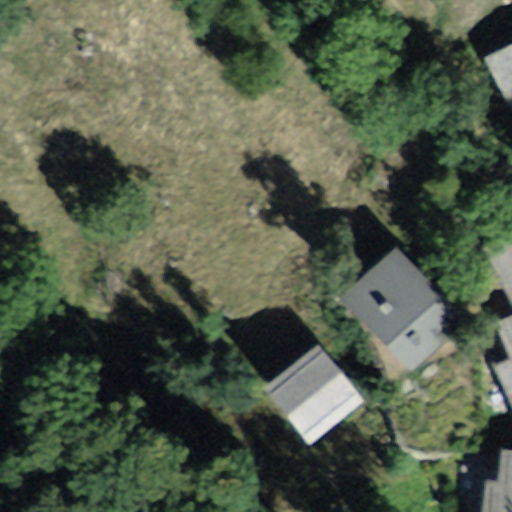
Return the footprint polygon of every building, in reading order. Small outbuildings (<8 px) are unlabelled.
[(511,57),(493,67),(511,104),(511,57)] [(511,240),(487,254),(511,301),(511,240)] [(479,330),(406,256),(350,311),(423,385),(479,330)] [(511,318),(494,326),(508,360),(492,367),(511,412),(511,318)] [(375,408),(328,352),(275,397),(322,453),(375,408)] [(511,511),(511,447),(496,446),(493,482),(479,480),(476,511),(511,511)]
